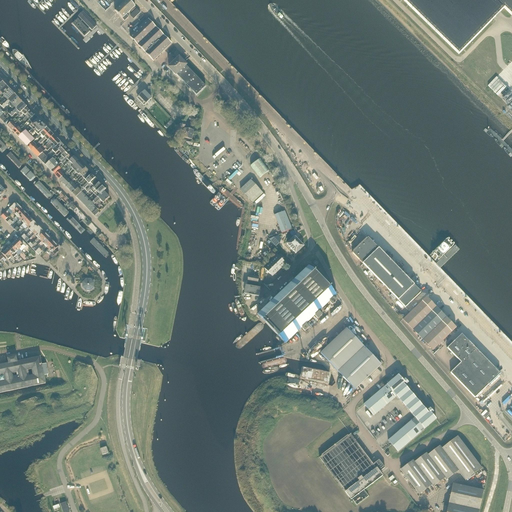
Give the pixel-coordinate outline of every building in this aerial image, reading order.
[(135,6),(129,0),(125,0),(115,11),(125,21),(129,17),(127,15),(135,6)] [(511,0),(403,0),(459,54),(497,15),(504,8),(511,15),(511,0)] [(83,12),(78,16),(92,30),(97,26),(83,12)] [(78,19),(73,24),(85,36),(90,31),(78,19)] [(171,44),(149,20),(148,19),(130,37),(153,61),(171,44)] [(186,65),(182,62),(179,58),(169,68),(176,75),(176,74),(196,95),(206,86),(186,65)] [(8,87),(7,86),(0,92),(0,96),(2,98),(11,90),(8,87)] [(14,93),(13,93),(11,90),(2,98),(4,101),(0,105),(2,107),(15,94),(14,93)] [(146,104),(152,98),(145,91),(139,96),(146,104)] [(16,96),(15,94),(2,107),(4,109),(8,104),(10,107),(19,99),(16,96)] [(22,101),(19,99),(10,107),(12,109),(8,113),(10,115),(23,103),(22,101)] [(24,104),(23,103),(10,115),(12,117),(16,113),(18,115),(27,107),(24,104)] [(26,116),(31,112),(27,107),(18,115),(17,116),(19,118),(23,113),(26,116)] [(34,115),(32,112),(31,112),(26,116),(22,121),(24,123),(28,118),(30,120),(34,115)] [(31,125),(38,118),(34,115),(30,120),(27,123),(28,124),(29,123),(31,125)] [(31,134),(42,123),(38,118),(31,125),(30,126),(33,130),(31,130),(29,132),(31,134)] [(39,136),(47,128),(42,123),(31,134),(33,136),(35,134),(35,132),(39,136)] [(188,127),(189,124),(181,123),(179,126),(185,128),(184,131),(184,132),(193,134),(194,128),(188,127)] [(23,127),(23,126),(22,125),(19,128),(18,127),(13,131),(16,134),(21,130),(23,127)] [(44,138),(50,131),(47,128),(39,136),(36,138),(38,139),(42,136),(44,138)] [(27,146),(34,139),(26,130),(23,132),(18,137),(27,146)] [(48,141),(49,140),(54,135),(50,131),(44,138),(39,142),(41,144),(46,139),(48,141)] [(184,132),(184,131),(182,131),(181,134),(183,135),(183,138),(192,140),(193,134),(184,132)] [(46,149),(48,147),(57,138),(54,135),(49,140),(50,141),(44,147),(46,149)] [(53,149),(61,142),(57,138),(48,147),(46,149),(47,151),(51,147),(53,149)] [(56,154),(64,146),(61,142),(53,149),(52,150),(56,154)] [(34,154),(39,149),(36,145),(31,150),(34,154)] [(63,154),(68,149),(64,146),(56,154),(57,155),(61,152),(63,154)] [(191,163),(176,147),(173,150),(188,166),(191,163)] [(42,153),(44,151),(40,148),(39,149),(34,154),(38,157),(41,154),(42,153)] [(61,163),(71,153),(68,149),(63,154),(61,155),(63,157),(59,160),(61,161),(58,164),(59,165),(61,163)] [(41,154),(38,157),(41,161),(46,156),(42,153),(41,154)] [(75,157),(72,154),(71,153),(61,163),(62,164),(63,164),(67,160),(69,162),(75,157)] [(48,158),(49,157),(48,155),(46,156),(41,161),(45,164),(49,160),(48,158)] [(79,161),(75,157),(69,162),(64,167),(66,169),(69,166),(71,169),(79,161)] [(59,165),(58,164),(52,158),(45,165),(52,172),(57,166),(59,165)] [(259,159),(251,166),(260,178),(269,171),(259,159)] [(75,171),(82,164),(79,161),(71,169),(67,172),(69,173),(69,174),(73,169),(75,171)] [(64,166),(63,164),(62,164),(59,167),(57,166),(52,172),(54,175),(64,166)] [(78,175),(86,168),(82,164),(75,171),(72,174),(73,176),(76,173),(78,175)] [(217,189),(193,166),(188,172),(212,195),(217,189)] [(83,177),(89,171),(86,168),(78,175),(76,177),(75,176),(73,177),(75,179),(74,179),(76,181),(81,176),(83,177)] [(235,184),(244,171),(240,168),(231,182),(235,184)] [(85,181),(92,174),(89,171),(83,177),(77,182),(79,184),(84,180),(85,181)] [(66,176),(69,173),(67,172),(64,174),(63,176),(59,179),(63,184),(68,179),(66,176)] [(84,189),(88,185),(95,178),(92,174),(85,181),(86,182),(87,181),(88,183),(83,187),(84,189)] [(88,192),(89,191),(90,190),(99,182),(95,178),(88,185),(90,187),(86,191),(88,192)] [(77,182),(76,181),(74,179),(73,180),(66,187),(69,190),(74,184),(73,182),(74,181),(76,183),(77,182)] [(263,193),(260,190),(251,180),(241,189),(250,200),(253,203),(263,193)] [(92,196),(94,193),(102,185),(99,182),(90,190),(92,192),(90,194),(92,196)] [(72,193),(80,186),(77,184),(76,184),(70,190),(72,193)] [(104,191),(106,189),(102,185),(94,193),(97,197),(104,191)] [(82,188),(81,187),(80,186),(72,193),(76,197),(81,192),(84,189),(83,187),(82,188)] [(280,196),(286,192),(282,186),(277,190),(280,196)] [(109,197),(104,191),(97,197),(93,201),(95,204),(100,199),(103,203),(109,197)] [(80,201),(85,195),(81,192),(76,197),(80,201)] [(83,204),(88,199),(85,195),(80,201),(83,204)] [(86,208),(92,202),(88,199),(83,204),(86,208)] [(93,205),(95,204),(93,201),(92,202),(86,208),(92,213),(96,209),(97,209),(93,205)] [(19,205),(16,202),(15,203),(10,209),(13,212),(20,206),(19,205)] [(21,207),(20,206),(13,212),(17,216),(23,210),(22,209),(21,207)] [(24,211),(23,210),(17,216),(20,220),(27,214),(26,213),(26,212),(24,211)] [(282,233),(292,229),(285,211),(274,215),(282,233)] [(28,214),(28,215),(27,214),(20,220),(24,223),(30,217),(29,216),(28,214)] [(32,218),(31,218),(30,217),(24,223),(27,227),(34,221),(33,220),(32,218)] [(35,222),(34,221),(27,227),(31,231),(37,225),(36,224),(37,223),(35,222)] [(39,225),(38,226),(37,225),(31,231),(34,234),(41,228),(40,227),(39,225)] [(42,229),(41,228),(34,234),(38,238),(44,232),(43,231),(44,231),(42,229)] [(46,233),(45,233),(44,232),(38,238),(42,242),(48,236),(47,235),(47,234),(46,233)] [(49,236),(49,237),(48,236),(42,242),(45,245),(51,239),(50,238),(51,238),(49,236)] [(296,254),(304,246),(295,236),(293,239),(287,244),(296,254)] [(12,238),(10,239),(13,243),(20,249),(22,251),(26,247),(28,245),(20,238),(18,240),(17,239),(14,241),(13,240),(14,240),(12,238)] [(405,308),(421,292),(368,238),(352,253),(405,308)] [(10,239),(9,241),(10,243),(11,243),(12,244),(9,246),(16,253),(17,254),(19,256),(22,252),(22,251),(20,249),(13,243),(10,239)] [(53,240),(52,240),(51,239),(45,245),(49,249),(55,243),(54,242),(53,240)] [(56,244),(55,243),(49,249),(52,253),(51,254),(54,256),(59,252),(56,249),(59,246),(56,244)] [(4,245),(3,247),(5,248),(6,250),(12,256),(14,258),(17,254),(16,253),(9,246),(7,248),(6,247),(4,245)] [(6,250),(2,253),(8,260),(12,256),(6,250)] [(282,266),(285,263),(278,255),(275,259),(274,258),(268,264),(268,265),(265,268),(272,276),(275,273),(282,267),(282,266)] [(336,295),(317,274),(309,265),(258,314),(263,320),(285,343),(336,295)] [(91,280),(90,280),(86,280),(83,283),(83,286),(83,287),(86,290),(91,290),(94,287),(94,283),(91,280)] [(426,297),(403,319),(413,330),(436,307),(426,297)] [(436,307),(413,330),(423,340),(446,318),(436,307)] [(456,328),(446,318),(423,340),(433,350),(456,328)] [(315,329),(318,333),(326,326),(323,323),(315,329)] [(313,324),(308,329),(312,332),(317,327),(313,324)] [(338,371),(364,347),(347,329),(321,353),(338,371)] [(462,334),(447,348),(461,363),(476,349),(462,334)] [(381,365),(364,347),(338,371),(355,389),(381,365)] [(461,363),(450,373),(475,398),(500,374),(476,349),(461,363)] [(9,363),(0,365),(0,392),(46,383),(44,375),(48,374),(46,364),(42,365),(40,357),(34,358),(34,357),(32,357),(32,358),(26,360),(26,358),(24,359),(24,360),(17,361),(16,357),(11,358),(8,358),(9,363)] [(403,381),(398,375),(386,385),(391,391),(396,396),(415,418),(424,429),(436,419),(431,414),(433,412),(430,408),(428,410),(406,384),(408,383),(405,379),(403,381)] [(379,392),(384,397),(391,391),(386,385),(379,392)] [(389,403),(396,396),(391,391),(384,397),(389,403)] [(371,398),(376,404),(384,397),(379,392),(371,398)] [(384,397),(376,404),(381,409),(389,403),(384,397)] [(34,404),(32,399),(34,398),(35,398),(36,398),(37,399),(38,399),(38,398),(37,398),(36,398),(35,398),(34,398),(21,403),(26,401),(28,406),(34,404)] [(371,398),(364,405),(369,410),(376,404),(371,398)] [(381,409),(376,404),(369,410),(373,416),(381,409)] [(424,429),(415,418),(407,425),(417,436),(424,429)] [(405,445),(417,436),(407,425),(396,434),(405,445)] [(374,464),(351,435),(351,434),(319,458),(351,500),(383,476),(380,472),(385,468),(379,460),(374,464)] [(396,434),(388,441),(398,452),(405,445),(396,434)] [(465,480),(481,468),(458,437),(442,449),(458,471),(459,471),(462,474),(461,475),(465,480)] [(442,449),(440,446),(428,455),(428,456),(445,478),(446,480),(458,471),(442,449)] [(428,456),(428,455),(427,453),(415,463),(432,485),(431,485),(433,487),(445,478),(428,456)] [(415,463),(413,461),(401,470),(419,494),(431,485),(432,485),(415,463)] [(479,510),(483,490),(453,484),(449,503),(479,510)] [(478,511),(479,510),(449,503),(447,511),(478,511)]
